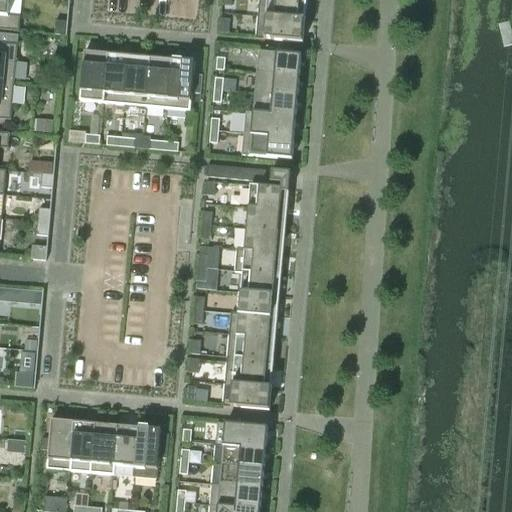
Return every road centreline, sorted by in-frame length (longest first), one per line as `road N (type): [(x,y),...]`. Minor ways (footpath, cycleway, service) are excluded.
road 1 (residential): [(93,279),(87,353),(154,358),(167,206),(99,199)]
road 2 (residential): [(42,397),(54,277)]
